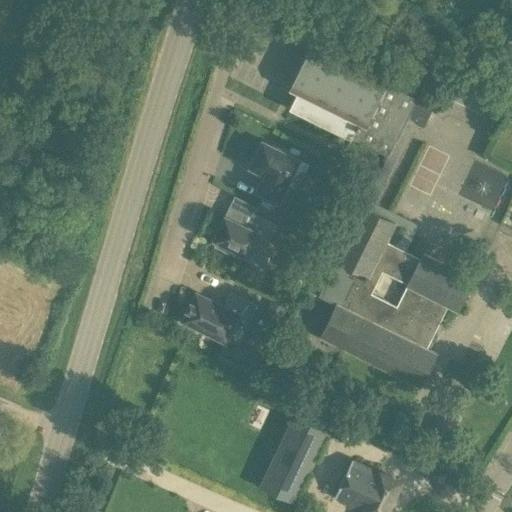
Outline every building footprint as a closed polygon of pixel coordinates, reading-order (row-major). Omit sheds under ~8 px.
[(335,260),(318,295),(336,304),(320,336),(420,386),(438,352),(427,347),(448,306),(458,311),(474,278),(422,253),(420,257),(406,250),(419,224),(375,202),(415,122),(416,120),(423,124),(433,103),(439,106),(440,105),(418,94),(416,97),(388,84),(389,81),(311,42),(288,88),(297,92),(290,107),(336,130),(342,133),(388,155),(382,166),(363,205),(335,260)] [(259,172),(260,177),(262,178),(257,189),(278,199),(299,158),(263,141),(250,166),(260,170),(259,172)] [(234,254),(236,249),(246,254),(244,257),(262,266),(272,248),(265,245),(275,224),(253,213),(257,206),(234,195),(224,215),(226,216),(214,239),(218,240),(216,245),(234,254)] [(190,302),(186,310),(188,311),(183,321),(225,342),(238,315),(247,320),(255,304),(231,293),(224,307),(196,293),(192,303),(190,302)] [(330,425),(295,409),(259,485),(293,502),(330,425)] [(353,459),(336,496),(369,511),(384,511),(399,481),(353,459)]
